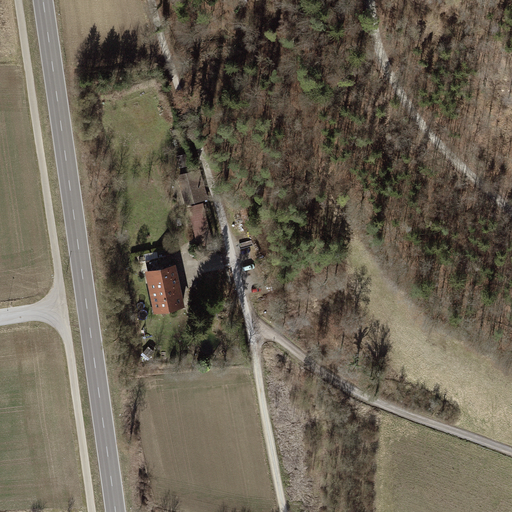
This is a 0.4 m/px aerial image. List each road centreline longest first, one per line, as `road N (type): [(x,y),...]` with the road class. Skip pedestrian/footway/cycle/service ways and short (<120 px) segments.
road 1 (primary): [(45,0),(117,511)]
road 2 (track): [(511,449),(356,386),(250,314)]
road 3 (track): [(373,0),(394,80),(415,118),(511,207)]
road 4 (track): [(250,314),(289,511)]
